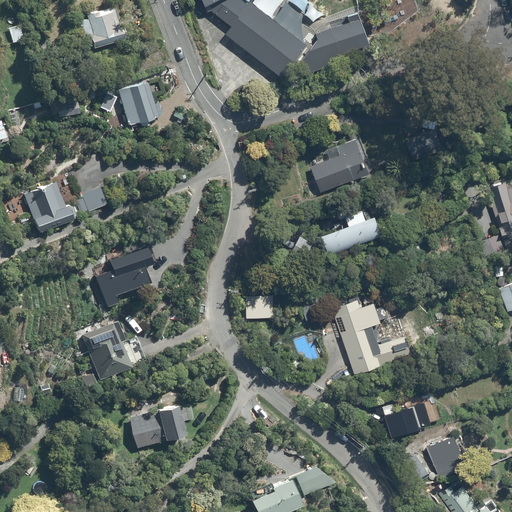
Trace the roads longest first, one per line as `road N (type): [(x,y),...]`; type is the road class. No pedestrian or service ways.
road 1 (residential): [(219,115),(241,204),(219,284),(227,337),(278,402),(345,456),(386,511)]
road 2 (residential): [(219,115),(252,120),(433,55),(482,48)]
road 3 (residential): [(164,0),(195,81),(219,115)]
